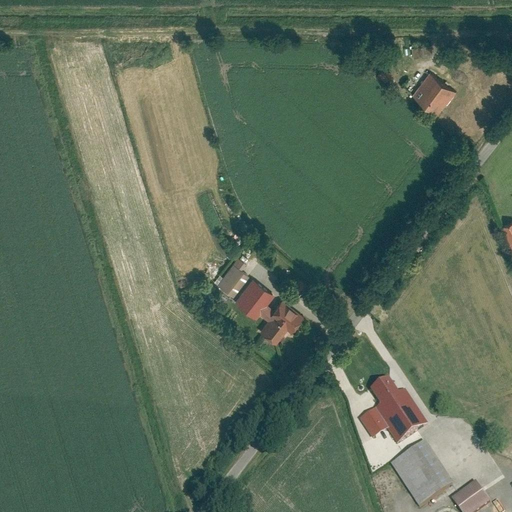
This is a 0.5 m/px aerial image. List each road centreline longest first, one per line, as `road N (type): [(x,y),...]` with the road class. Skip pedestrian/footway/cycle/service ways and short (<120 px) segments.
road 1 (track): [(511,34),(0,31)]
road 2 (residential): [(202,511),(511,117)]
